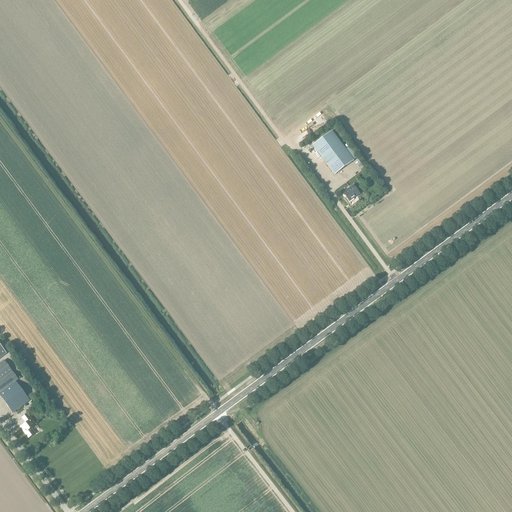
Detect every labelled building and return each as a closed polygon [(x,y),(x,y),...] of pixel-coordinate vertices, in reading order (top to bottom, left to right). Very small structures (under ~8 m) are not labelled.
[(334,175),(353,161),(332,131),(312,146),(334,175)] [(349,202),(360,194),(354,186),(342,194),(345,198),(346,198),(349,202)] [(0,382),(13,373),(4,361),(0,363),(0,382)] [(0,393),(15,382),(18,380),(13,373),(0,382),(0,393)] [(15,382),(0,393),(0,396),(12,413),(29,401),(15,382)] [(35,434),(31,428),(35,425),(27,414),(22,418),(26,424),(20,428),(28,439),(35,434)]
